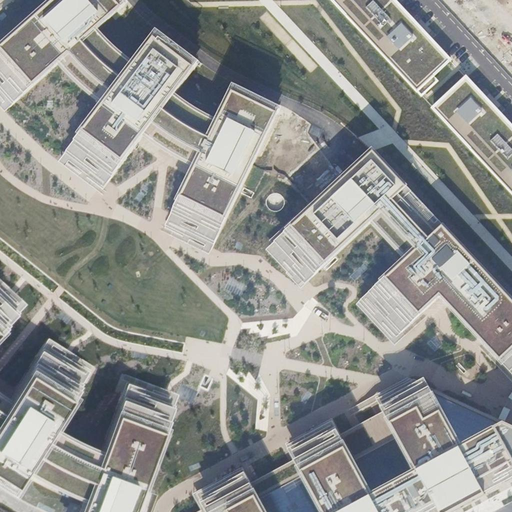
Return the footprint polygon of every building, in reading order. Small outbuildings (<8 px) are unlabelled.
[(209,254),(281,106),(233,83),(215,120),(195,110),(171,94),(192,66),(154,36),(132,65),(104,39),(94,28),(119,5),(113,0),(51,0),(0,44),(0,98),(9,108),(56,65),(70,78),(83,90),(93,98),(102,104),(59,162),(100,193),(111,181),(137,144),(144,133),(174,154),(194,166),(189,177),(171,213),(164,231),(209,254)] [(449,60),(393,0),(332,0),(422,96),(433,84),(428,79),(449,60)] [(511,128),(465,78),(432,108),(511,192),(511,128)] [(272,243),(265,249),(300,288),(371,225),(403,258),(355,305),(392,342),(438,297),(448,307),(476,338),(483,343),(479,346),(511,381),(511,298),(375,150),(371,147),(269,240),(272,243)] [(0,476),(11,483),(18,469),(83,498),(77,511),(127,511),(165,410),(120,393),(98,451),(73,439),(47,426),(76,379),(34,355),(7,399),(0,395),(0,322),(6,316),(0,311),(0,310),(0,476)] [(3,331),(0,336),(0,347),(2,345),(5,347),(12,336),(3,331)] [(294,459),(250,483),(242,467),(192,493),(200,510),(197,511),(447,511),(511,478),(511,425),(505,422),(434,390),(431,391),(423,376),(416,380),(414,379),(412,379),(408,377),(373,395),(381,412),(340,435),(332,417),(286,444),(294,459)] [(74,412),(86,417),(96,397),(104,401),(110,389),(105,387),(101,396),(92,391),(96,383),(90,379),(74,412)]
